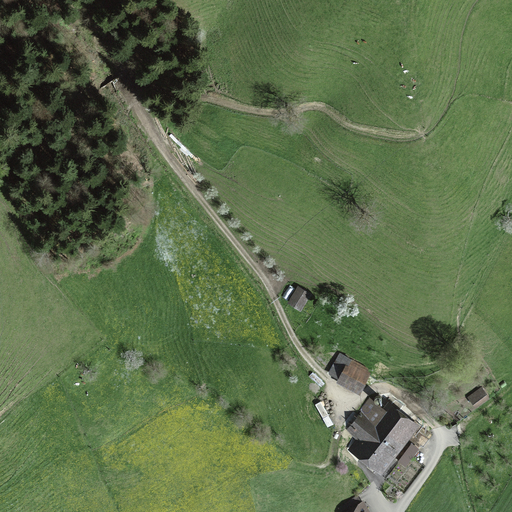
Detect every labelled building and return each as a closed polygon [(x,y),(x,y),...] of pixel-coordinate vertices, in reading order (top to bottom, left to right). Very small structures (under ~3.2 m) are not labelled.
[(291,302),(300,307),(308,294),(299,289),(291,302)] [(342,329),(324,359),(362,382),(380,352),(342,329)] [(469,397),(475,405),(487,396),(481,388),(469,397)] [(396,452),(416,426),(389,406),(385,410),(369,398),(357,414),(359,415),(348,430),(362,441),(355,450),(379,467),(393,449),(396,452)] [(412,439),(398,457),(406,463),(420,446),(412,439)] [(339,507),(341,511),(365,511),(356,497),(339,507)]
